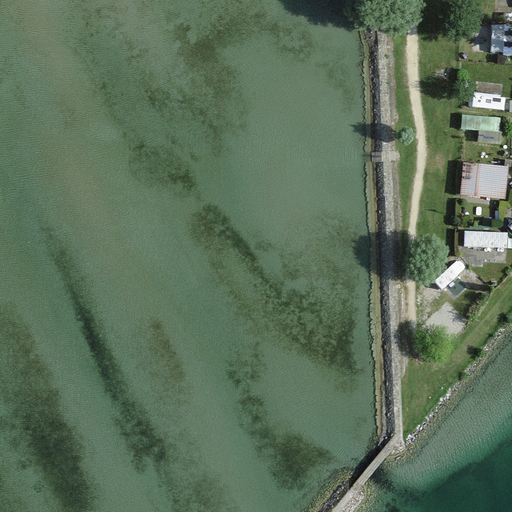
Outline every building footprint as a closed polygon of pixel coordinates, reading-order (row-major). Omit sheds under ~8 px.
[(511,20),(497,20),(496,48),(511,48),(511,20)] [(479,102),(505,103),(506,81),(480,80),(479,102)] [(484,137),(504,138),(504,112),(469,112),(468,123),(484,123),(484,137)] [(511,159),(466,158),(465,191),(511,193),(511,162),(511,159)] [(470,226),(469,241),(510,243),(511,227),(470,226)] [(461,250),(432,284),(441,292),(470,258),(461,250)]
